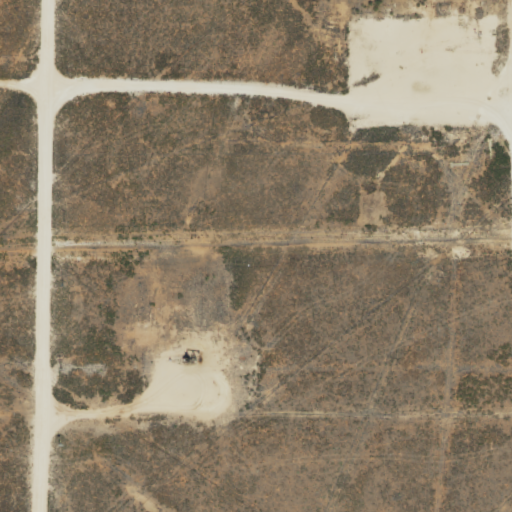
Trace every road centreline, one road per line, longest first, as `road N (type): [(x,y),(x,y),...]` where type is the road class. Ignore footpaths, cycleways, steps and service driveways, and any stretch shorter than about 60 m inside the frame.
road 1 (track): [(0,73),(71,68),(395,94),(507,58),(511,44)]
road 2 (track): [(58,511),(69,0)]
